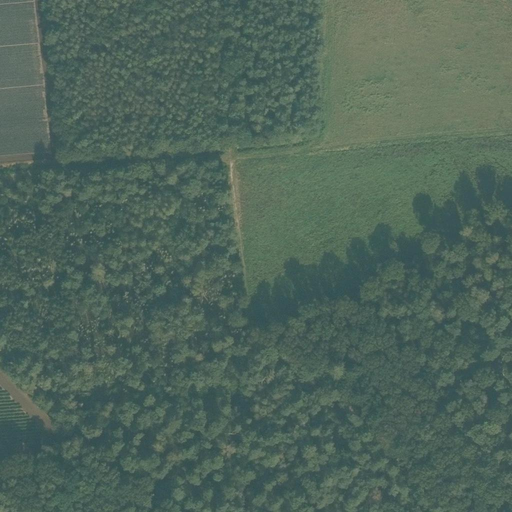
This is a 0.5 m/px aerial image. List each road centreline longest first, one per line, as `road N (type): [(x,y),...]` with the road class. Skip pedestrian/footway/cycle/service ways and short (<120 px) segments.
road 1 (track): [(230,158),(246,333),(320,393),(429,511)]
road 2 (track): [(329,0),(319,143),(230,158)]
road 3 (track): [(0,175),(230,158)]
road 4 (track): [(216,0),(230,158)]
